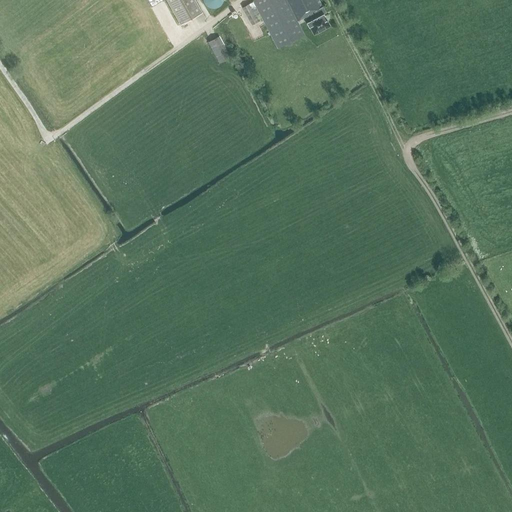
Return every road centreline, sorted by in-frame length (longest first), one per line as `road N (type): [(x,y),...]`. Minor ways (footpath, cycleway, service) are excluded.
road 1 (track): [(511,112),(403,142),(511,340)]
road 2 (track): [(403,142),(336,15)]
